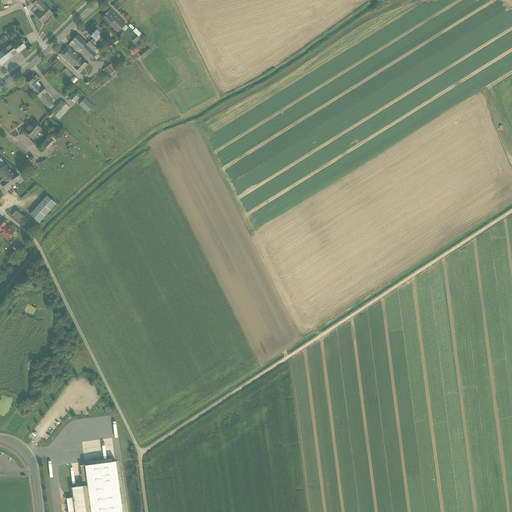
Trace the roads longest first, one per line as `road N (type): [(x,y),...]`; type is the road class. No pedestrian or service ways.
road 1 (track): [(511,211),(139,454)]
road 2 (track): [(0,211),(32,237),(62,289),(139,454),(148,511)]
road 3 (tertiary): [(0,88),(103,0)]
